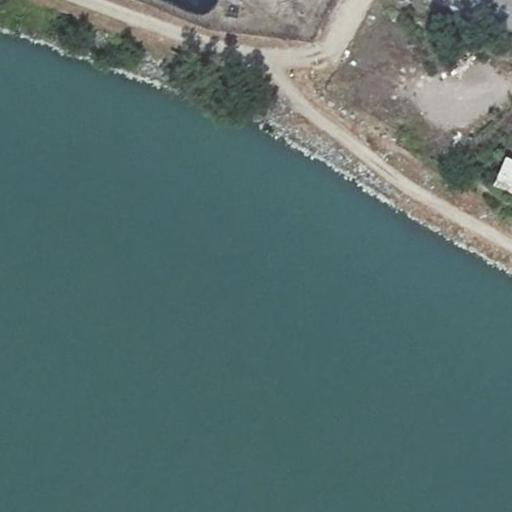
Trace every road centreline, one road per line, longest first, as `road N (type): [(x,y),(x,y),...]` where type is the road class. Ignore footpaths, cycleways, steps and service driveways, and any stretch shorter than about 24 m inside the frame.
road 1 (track): [(80,0),(263,61),(302,107),(418,193),(511,246)]
road 2 (track): [(263,61),(326,53),(352,0)]
